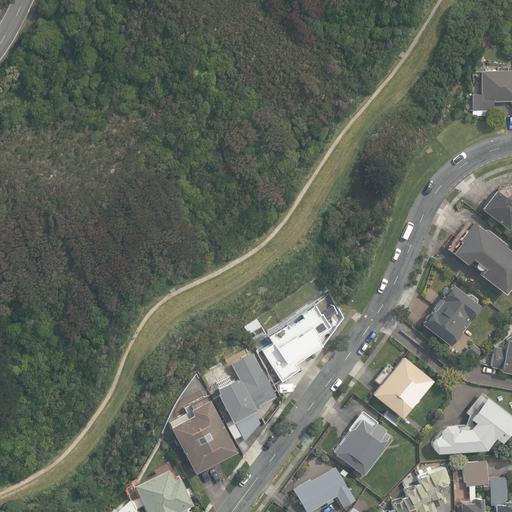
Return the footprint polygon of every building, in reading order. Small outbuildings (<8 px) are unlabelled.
[(472,94),(472,110),(492,109),(492,101),(511,100),(511,69),(480,71),(480,94),(472,94)] [(511,186),(508,183),(499,185),(494,191),(493,190),(479,208),(506,228),(511,220),(511,186)] [(502,293),(511,280),(511,254),(501,246),(503,243),(485,228),(483,231),(470,221),(458,237),(454,234),(446,245),(448,250),(465,263),(469,258),(483,268),(478,275),(502,293)] [(419,323),(447,344),(453,337),(455,339),(461,331),(459,330),(478,306),(474,302),(474,298),(468,293),(464,295),(450,284),(439,298),(441,299),(432,310),(430,309),(419,323)] [(261,349),(281,380),(298,369),(294,363),(321,346),(315,336),(329,327),(325,320),(337,311),(326,295),(298,313),(300,316),(286,325),(284,322),(265,335),(271,343),(261,349)] [(265,332),(255,318),(242,326),(252,341),(265,332)] [(511,335),(510,336),(504,338),(503,347),(494,345),(490,366),(499,367),(498,371),(511,374),(511,372),(511,335)] [(465,352),(473,358),(480,350),(471,344),(465,352)] [(274,395),(250,352),(229,364),(237,379),(235,380),(234,378),(215,389),(217,393),(215,395),(231,424),(233,422),(243,440),(259,423),(252,411),(259,408),(257,405),(274,395)] [(430,379),(400,355),(390,367),(386,364),(373,380),(377,383),(369,392),(400,417),(411,402),(414,402),(416,400),(415,397),(430,379)] [(169,426),(193,472),(234,450),(207,399),(206,400),(204,396),(189,404),(191,408),(189,408),(192,414),(169,426)] [(430,447),(435,452),(484,448),(493,436),(499,441),(511,424),(511,418),(484,397),(468,417),(473,421),(468,428),(456,429),(454,425),(453,424),(444,424),(439,430),(439,432),(435,437),(432,437),(430,441),(430,447)] [(364,474),(391,438),(382,431),(384,429),(375,422),(376,422),(361,410),(330,451),(361,473),(361,472),(364,474)] [(397,420),(386,411),(383,414),(393,423),(397,420)] [(305,436),(300,443),(304,445),(309,438),(305,436)] [(511,511),(511,499),(505,500),(505,475),(488,476),(489,505),(493,504),(493,511),(481,511),(481,496),(476,496),(476,485),(488,483),(485,459),(461,462),(464,486),(468,486),(467,501),(458,501),(458,503),(456,503),(456,511),(511,511)] [(291,488),(304,511),(306,511),(324,502),(325,504),(332,500),(330,498),(335,495),(336,497),(333,498),(338,507),(353,499),(334,466),(308,481),(307,478),(291,488)] [(417,511),(417,510),(424,507),(425,511),(435,511),(430,497),(437,495),(439,503),(444,501),(443,496),(442,496),(438,485),(444,483),(448,481),(444,471),(444,472),(442,466),(440,467),(440,466),(425,471),(426,473),(418,476),(417,477),(418,482),(412,484),(413,485),(405,488),(405,489),(403,490),(405,494),(400,496),(400,498),(392,501),(392,502),(391,503),(393,507),(387,509),(388,511),(384,511),(417,511)] [(142,508),(143,511),(188,511),(187,510),(191,508),(177,478),(175,479),(169,468),(131,486),(138,499),(131,502),(135,511),(142,508)] [(133,511),(129,502),(118,511),(133,511)]
